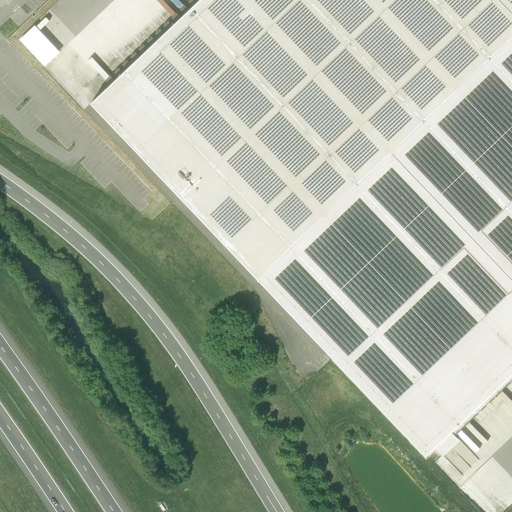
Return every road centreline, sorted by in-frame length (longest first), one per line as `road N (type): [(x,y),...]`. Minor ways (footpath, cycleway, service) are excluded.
road 1 (motorway): [(280,511),(148,310),(87,245),(0,177)]
road 2 (motorway): [(115,511),(0,339)]
